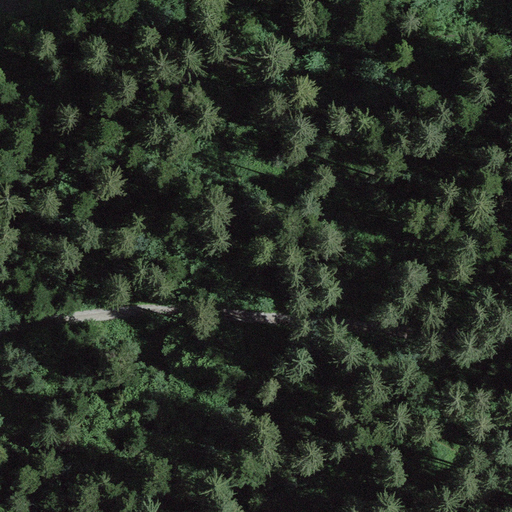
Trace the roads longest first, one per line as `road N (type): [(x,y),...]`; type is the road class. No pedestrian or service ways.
road 1 (track): [(511,332),(221,311),(0,315)]
road 2 (track): [(511,379),(378,322)]
